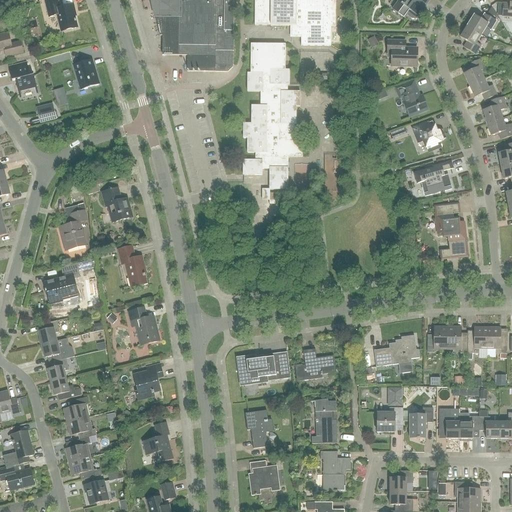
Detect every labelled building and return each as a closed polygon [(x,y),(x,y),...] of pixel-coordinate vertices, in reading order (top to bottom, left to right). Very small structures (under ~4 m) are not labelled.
[(49,19),(57,17),(61,32),(78,28),(75,17),(77,17),(74,5),(60,8),(57,0),(50,0),(45,1),(46,7),(49,19)] [(152,0),(154,8),(160,36),(163,36),(163,55),(179,56),(188,56),(187,72),(215,72),(227,72),(232,68),(232,65),(233,65),(233,51),(234,51),(234,31),(235,31),(235,7),(234,0),(152,0)] [(255,0),(255,26),(293,26),(296,26),(296,0),(255,0)] [(293,26),(293,36),(302,36),(302,46),(332,46),(332,27),(337,27),(336,0),(296,0),(296,26),(293,26)] [(426,5),(429,0),(399,0),(392,10),(405,19),(407,16),(412,19),(418,20),(421,15),(418,13),(421,10),(425,5),(426,5)] [(511,0),(509,0),(510,4),(503,3),(503,4),(502,12),(502,17),(511,17),(511,0)] [(30,10),(20,7),(18,15),(28,17),(30,10)] [(490,31),(496,21),(484,14),(481,20),(474,16),(467,27),(481,35),(486,28),(490,31)] [(476,43),(481,35),(467,27),(460,38),(467,42),(464,48),(475,55),(481,46),(476,43)] [(6,57),(23,53),(21,42),(11,44),(9,34),(0,35),(0,52),(5,51),(6,57)] [(374,37),(367,41),(372,49),(378,45),(374,37)] [(415,67),(416,50),(405,49),(406,42),(387,41),(387,55),(393,55),(393,66),(415,67)] [(251,73),(247,73),(247,92),(261,93),(261,106),(252,106),(252,124),(244,124),(244,139),(248,139),(248,153),(256,153),(256,161),(243,161),(243,175),(262,175),(262,169),(270,169),(270,190),(288,190),(288,157),(302,157),(302,135),(294,135),(294,125),(296,125),(296,107),(300,107),(300,92),(288,92),(288,85),(290,85),(290,70),(285,70),(285,44),(251,44),(251,73)] [(469,87),(484,80),(480,71),(485,69),(481,59),(468,65),(471,71),(463,75),(469,87)] [(92,60),(80,64),(73,66),(81,90),(100,84),(92,60)] [(18,92),(37,87),(34,76),(29,77),(28,74),(30,74),(27,63),(9,67),(12,82),(17,81),(17,83),(16,83),(18,92)] [(484,101),(497,95),(493,86),(488,88),(484,80),(469,87),(474,99),(482,95),(484,101)] [(409,118),(428,110),(422,96),(419,97),(417,92),(418,92),(414,82),(396,89),(400,99),(403,98),(405,103),(404,103),(409,118)] [(55,92),(58,105),(68,103),(65,90),(55,92)] [(487,124),(502,119),(500,111),(506,109),(503,98),(489,102),(491,109),(483,111),(487,124)] [(55,112),(38,116),(40,124),(57,120),(55,112)] [(501,140),(511,136),(511,127),(511,124),(505,126),(502,119),(487,124),(491,136),(499,134),(501,140)] [(440,142),(445,140),(441,130),(436,132),(433,122),(414,129),(417,138),(416,138),(418,144),(419,144),(424,142),(428,152),(442,147),(440,142)] [(395,131),(389,134),(391,141),(398,137),(395,131)] [(501,167),(511,164),(511,144),(505,146),(506,152),(498,154),(501,167)] [(443,172),(453,169),(451,161),(433,167),(433,168),(414,174),(417,184),(421,183),(425,197),(452,189),(449,179),(446,180),(443,172)] [(511,182),(511,164),(501,167),(503,180),(511,178),(511,182)] [(0,197),(11,195),(8,183),(0,184),(0,197)] [(110,224),(133,218),(128,199),(122,200),(118,188),(101,193),(105,208),(106,207),(110,224)] [(69,225),(63,227),(67,243),(64,244),(65,251),(86,245),(80,223),(87,221),(83,205),(65,209),(69,225)] [(466,243),(467,241),(467,239),(465,237),(464,222),(455,223),(454,214),(459,213),(458,205),(435,207),(438,235),(444,234),(444,237),(447,236),(449,250),(441,251),(442,259),(465,257),(467,255),(466,243)] [(131,287),(146,284),(143,269),(144,269),(142,257),(135,259),(132,248),(118,251),(121,263),(125,262),(131,287)] [(433,258),(423,259),(423,266),(434,265),(433,258)] [(95,260),(76,264),(61,268),(63,279),(44,284),(50,305),(62,302),(61,298),(78,294),(74,279),(80,278),(78,273),(97,268),(95,260)] [(96,278),(87,279),(90,298),(98,297),(96,278)] [(141,346),(160,342),(154,317),(147,319),(144,308),(129,312),(133,328),(136,327),(141,346)] [(112,315),(107,320),(112,324),(117,319),(112,315)] [(41,346),(57,342),(55,334),(60,333),(57,322),(41,326),(42,332),(38,333),(41,346)] [(102,323),(94,325),(96,332),(103,330),(102,323)] [(448,351),(448,328),(434,328),(434,339),(428,338),(428,353),(435,353),(435,350),(448,351)] [(467,354),(467,340),(467,339),(461,339),(461,328),(448,328),(448,351),(460,351),(460,354),(467,354)] [(487,350),(488,328),(475,328),(474,340),(467,340),(467,354),(479,354),(479,350),(487,350)] [(507,354),(507,340),(500,340),(500,328),(488,328),(487,350),(496,350),(495,354),(500,354),(500,359),(506,359),(507,354)] [(412,360),(420,359),(419,351),(417,351),(415,336),(402,338),(402,341),(396,342),(396,344),(389,345),(390,349),(374,351),(376,368),(398,365),(399,367),(412,365),(412,360)] [(66,340),(57,342),(59,350),(64,349),(68,348),(66,340)] [(59,350),(57,342),(41,346),(45,359),(49,358),(50,364),(66,360),(75,358),(73,350),(72,349),(71,348),(70,348),(69,348),(68,348),(64,349),(59,350)] [(105,343),(96,345),(98,351),(106,349),(105,343)] [(322,375),(336,373),(334,356),(316,358),(315,349),(303,351),(305,364),(295,366),(297,382),(322,379),(322,375)] [(241,385),(268,381),(269,382),(287,380),(283,354),(238,360),(241,385)] [(51,384),(66,380),(64,372),(69,371),(66,360),(50,364),(52,370),(48,371),(51,384)] [(157,379),(163,378),(160,365),(147,368),(148,372),(134,376),(138,393),(136,393),(138,402),(154,398),(153,394),(160,392),(157,379)] [(506,386),(506,376),(496,376),(496,386),(506,386)] [(464,377),(454,377),(454,387),(463,387),(464,387),(467,387),(467,381),(464,381),(464,377)] [(80,390),(74,391),(73,386),(68,387),(66,380),(51,384),(54,396),(58,395),(60,401),(81,396),(80,390)] [(388,388),(388,406),(403,406),(403,388),(388,388)] [(14,415),(20,414),(16,400),(11,402),(8,392),(0,394),(0,415),(13,413),(14,415)] [(67,424),(89,418),(86,406),(89,405),(87,398),(73,402),(74,408),(64,411),(67,424)] [(26,399),(20,400),(22,407),(28,406),(26,399)] [(316,437),(312,438),(312,445),(334,444),(333,413),(335,412),(337,412),(336,402),(328,402),(328,400),(315,402),(315,413),(316,419),(322,419),(322,424),(322,427),(316,427),(316,437)] [(499,439),(499,423),(490,422),(490,412),(484,412),(484,406),(479,406),(479,417),(479,431),(486,431),(486,439),(499,439)] [(377,424),(377,433),(394,433),(394,422),(403,422),(403,409),(390,409),(390,413),(377,413),(377,424)] [(426,439),(426,424),(426,423),(433,423),(433,410),(424,409),(424,416),(410,416),(410,439),(426,439)] [(447,439),(459,439),(459,423),(459,414),(460,410),(439,410),(439,431),(446,431),(447,439)] [(267,411),(245,414),(246,424),(247,431),(251,430),(253,449),(268,447),(266,433),(273,432),(272,420),(268,421),(267,411)] [(459,414),(459,423),(468,423),(469,417),(469,414),(459,414)] [(511,414),(508,414),(508,423),(499,423),(499,439),(511,439),(511,414)] [(479,431),(479,417),(469,417),(468,423),(459,423),(459,439),(472,439),(473,431),(479,431)] [(82,440),(89,438),(96,436),(95,430),(92,431),(89,418),(67,424),(70,437),(81,434),(82,440)] [(170,436),(167,424),(167,423),(154,427),(157,438),(142,442),(146,457),(158,453),(161,463),(174,460),(168,436),(170,436)] [(6,469),(15,467),(31,463),(29,458),(35,456),(28,431),(12,436),(17,454),(12,455),(3,457),(6,469)] [(69,464),(91,458),(87,445),(90,445),(89,438),(82,440),(75,442),(76,448),(65,450),(69,464)] [(118,443),(110,444),(112,452),(119,450),(118,443)] [(344,470),(350,470),(350,459),(338,459),(338,453),(321,452),(321,460),(323,460),(323,492),(337,492),(337,491),(344,491),(344,470)] [(84,480),(98,477),(96,470),(94,470),(91,458),(69,464),(72,477),(82,474),(84,480)] [(272,492),(280,491),(277,466),(266,468),(266,461),(249,463),(251,475),(248,475),(251,497),(261,495),(260,491),(271,489),(272,492)] [(11,493),(35,486),(31,470),(15,474),(14,468),(0,471),(0,476),(2,482),(8,481),(11,493)] [(121,470),(107,474),(109,482),(123,478),(121,470)] [(413,484),(413,472),(398,472),(398,479),(390,479),(390,492),(406,492),(406,484),(413,484)] [(91,506),(109,501),(104,481),(84,487),(86,494),(87,493),(91,506)] [(173,483),(161,486),(164,501),(177,498),(173,483)] [(470,490),(470,483),(455,483),(455,490),(458,490),(458,503),(481,503),(481,490),(470,490)] [(406,500),(406,492),(390,492),(390,505),(395,505),(395,511),(399,511),(418,511),(418,500),(406,500)] [(170,511),(169,506),(163,508),(161,498),(147,501),(149,511),(170,511)] [(344,511),(344,510),(332,510),(332,503),(307,503),(307,511),(317,511),(316,511),(344,511)] [(480,511),(481,503),(458,503),(457,511),(480,511)]
